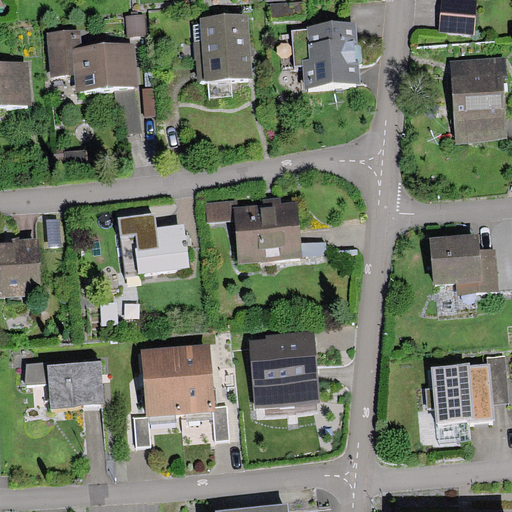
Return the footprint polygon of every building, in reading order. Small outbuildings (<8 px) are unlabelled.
[(446,0),(445,36),(480,37),(481,1),(446,0)] [(261,21),(208,25),(212,85),(265,81),(261,21)] [(367,31),(313,35),(318,94),(371,89),(367,31)] [(84,33),(52,35),(56,83),(86,80),(88,102),(157,96),(153,48),(86,54),(84,33)] [(508,65),(452,66),(454,150),(510,149),(508,65)] [(39,67),(0,69),(0,115),(42,113),(39,67)] [(249,202),(211,206),(214,230),(243,227),(248,277),(316,270),(310,211),(250,217),(249,202)] [(197,236),(141,243),(147,289),(203,281),(197,236)] [(471,246),(432,250),(436,289),(475,286),(471,246)] [(51,247),(0,248),(0,304),(53,302),(51,247)] [(328,339),(259,344),(262,400),(332,395),(328,339)] [(221,356),(143,362),(148,427),(225,422),(221,356)] [(114,359),(30,364),(31,387),(59,386),(61,417),(117,414),(114,359)] [(478,376),(423,377),(424,428),(484,427),(484,406),(506,406),(505,361),(478,361),(478,376)]
